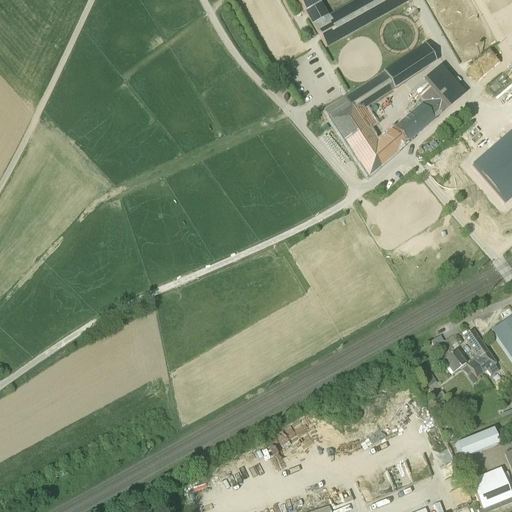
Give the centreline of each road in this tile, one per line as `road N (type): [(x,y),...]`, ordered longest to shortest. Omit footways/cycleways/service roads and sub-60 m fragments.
road 1 (residential): [(0,387),(112,312),(315,223),(403,152),(490,253)]
road 2 (track): [(204,0),(238,60),(357,191)]
road 3 (residential): [(91,0),(0,187)]
